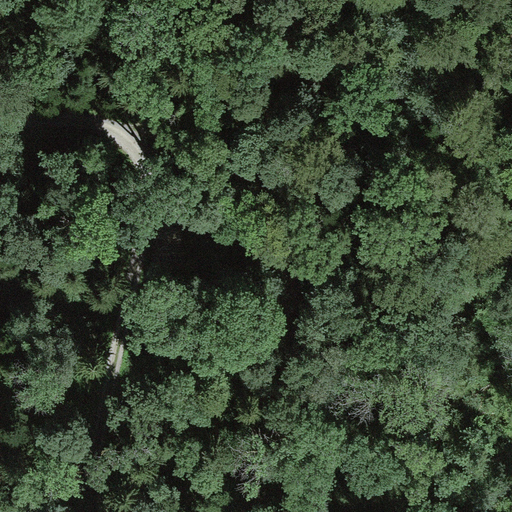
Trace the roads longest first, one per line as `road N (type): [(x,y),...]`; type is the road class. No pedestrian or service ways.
road 1 (track): [(81,511),(146,262),(158,117)]
road 2 (track): [(158,117),(0,120)]
road 3 (track): [(204,0),(158,117)]
